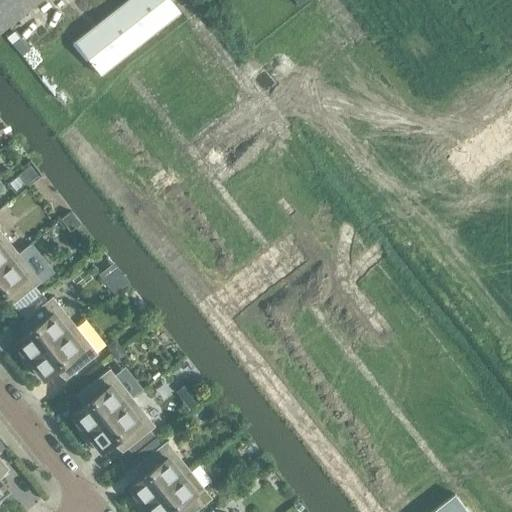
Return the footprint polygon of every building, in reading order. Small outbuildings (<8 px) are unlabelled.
[(0,0),(0,11),(13,0),(0,0)] [(101,75),(181,12),(170,0),(127,0),(74,42),(101,75)] [(32,162),(17,174),(27,188),(43,175),(32,162)] [(0,267),(17,253),(0,231),(0,267)] [(0,297),(3,295),(10,303),(5,308),(6,309),(42,280),(41,279),(39,281),(17,253),(0,267),(0,297)] [(25,365),(74,326),(53,298),(55,297),(54,296),(18,324),(19,325),(24,321),(31,330),(15,343),(20,349),(18,351),(25,365)] [(96,353),(74,326),(25,365),(37,374),(39,373),(44,380),(60,367),(67,376),(62,380),(63,381),(99,352),(98,351),(96,353)] [(116,340),(106,347),(112,355),(122,347),(116,340)] [(122,347),(112,355),(117,362),(127,354),(122,347)] [(82,437),(132,398),(110,371),(112,369),(112,368),(75,397),(76,398),(81,393),(88,402),(72,415),(77,422),(75,423),(82,437)] [(189,381),(175,392),(190,411),(204,399),(189,381)] [(154,436),(149,430),(156,424),(155,423),(153,425),(132,398),(82,437),(94,447),(96,445),(101,452),(117,439),(124,448),(119,452),(120,453),(127,448),(131,453),(154,436)] [(139,509),(189,470),(167,443),(169,441),(169,440),(132,469),(133,470),(138,465),(145,474),(129,487),(134,494),(133,495),(139,509)] [(254,461),(253,468),(256,473),(265,465),(258,457),(254,461)] [(0,500),(3,496),(2,495),(8,490),(0,479),(0,469),(4,466),(8,472),(9,471),(0,458),(0,500)] [(175,511),(193,511),(213,496),(212,495),(210,497),(189,470),(139,509),(142,511),(173,511),(174,511),(175,511)] [(468,511),(454,494),(431,511),(468,511)]
